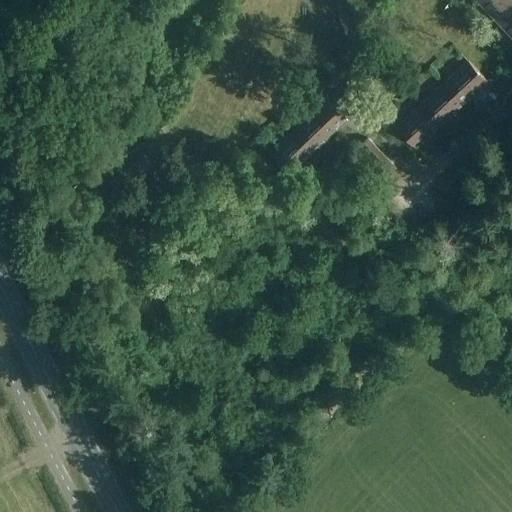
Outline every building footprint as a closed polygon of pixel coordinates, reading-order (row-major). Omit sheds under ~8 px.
[(511,0),(478,0),(477,1),(499,25),(511,12),(511,0)] [(511,38),(511,12),(499,25),(511,38)] [(467,61),(441,86),(461,107),(487,82),(467,61)] [(511,76),(503,81),(509,93),(511,91),(511,76)] [(500,98),(509,93),(503,81),(494,86),(500,98)] [(341,86),(318,109),(337,129),(361,106),(341,86)] [(420,105),(440,127),(461,107),(441,86),(420,105)] [(396,128),(414,147),(416,149),(440,127),(420,105),(396,128)] [(318,109),(294,131),(314,151),(337,129),(318,109)] [(290,174),(314,151),(294,131),(271,154),(290,174)] [(357,147),(365,155),(374,146),(367,138),(357,147)] [(374,146),(365,155),(372,162),(382,153),(374,146)] [(372,162),(379,170),(389,161),(382,153),(372,162)] [(389,161),(379,170),(386,178),(396,168),(389,161)]
